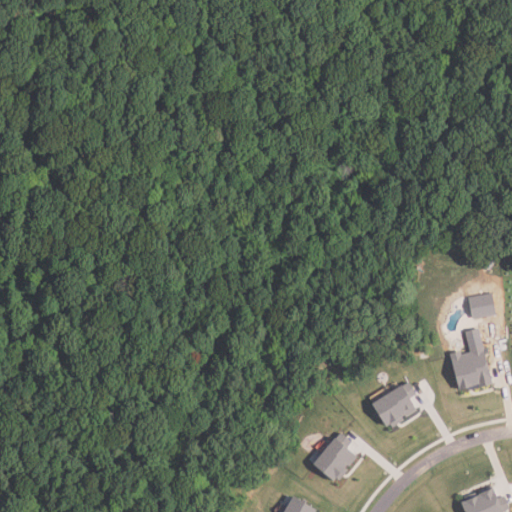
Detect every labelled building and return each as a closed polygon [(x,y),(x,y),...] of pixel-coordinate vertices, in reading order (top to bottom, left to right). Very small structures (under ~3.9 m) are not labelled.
[(502,312),(475,317),(471,298),(498,293),(502,312)] [(496,383),(471,389),(470,387),(462,389),(453,352),(464,350),(465,353),(473,351),(467,330),(482,327),(496,383)] [(378,402),(407,383),(423,408),(393,426),(378,402)] [(339,480),(318,463),(341,436),(361,453),(339,480)] [(508,511),(471,511),(465,496),(497,483),(503,497),(507,495),(511,508),(508,510),(508,511)] [(288,511),(299,496),(323,510),(321,511),(288,511)]
